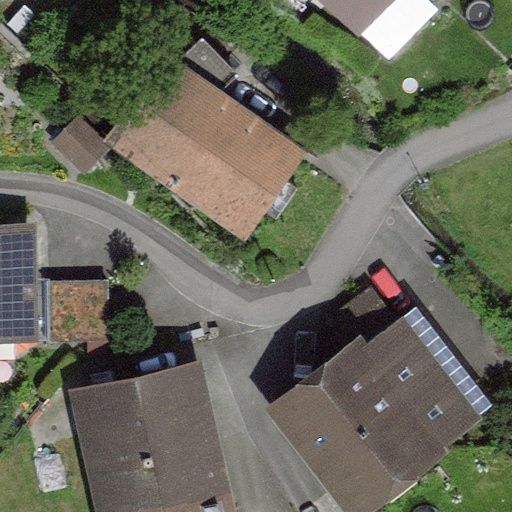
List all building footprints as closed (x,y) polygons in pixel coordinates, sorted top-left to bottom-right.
[(390,0),(326,0),(359,32),(390,0)] [(315,146),(174,45),(111,133),(252,233),(315,146)] [(81,114),(59,134),(90,168),(112,147),(81,114)] [(0,332),(45,332),(45,217),(0,216),(0,332)] [(80,335),(80,276),(48,277),(49,336),(80,335)] [(112,276),(80,276),(80,335),(112,335),(112,276)] [(363,511),(482,427),(404,317),(278,407),(353,511),(363,511)] [(231,511),(202,366),(71,393),(95,511),(231,511)]
